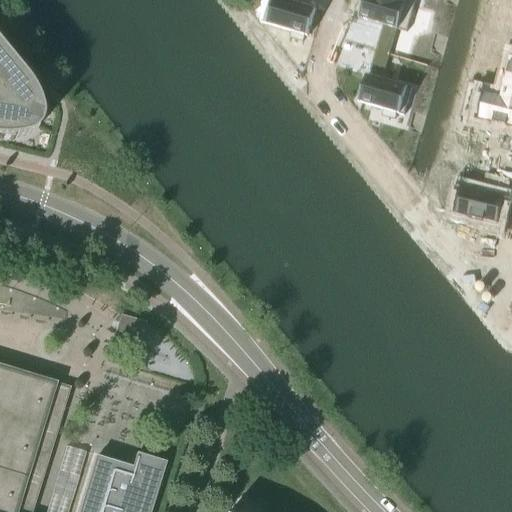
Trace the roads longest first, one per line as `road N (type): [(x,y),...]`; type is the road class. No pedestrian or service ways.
road 1 (tertiary): [(0,194),(93,229),(157,268),(246,358)]
road 2 (tertiary): [(382,511),(246,358)]
